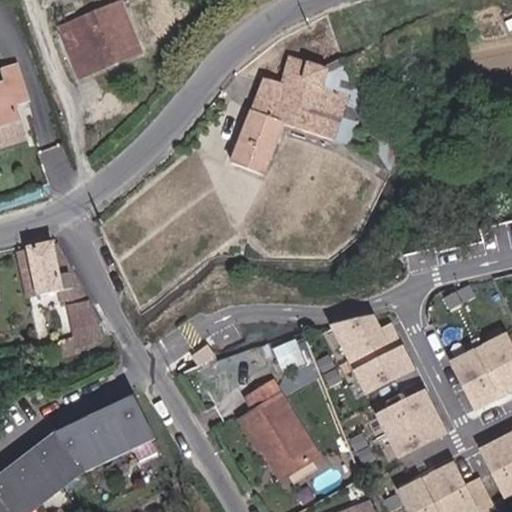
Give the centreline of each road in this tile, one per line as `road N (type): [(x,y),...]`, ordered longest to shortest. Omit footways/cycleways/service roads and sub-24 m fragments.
road 1 (residential): [(406,294),(313,310),(243,308),(197,333),(160,370)]
road 2 (tertiary): [(270,0),(162,119),(81,179)]
road 3 (residential): [(160,370),(81,179)]
road 4 (residential): [(160,370),(52,424),(0,463)]
road 5 (residential): [(243,511),(160,370)]
road 6 (residential): [(406,294),(479,424)]
